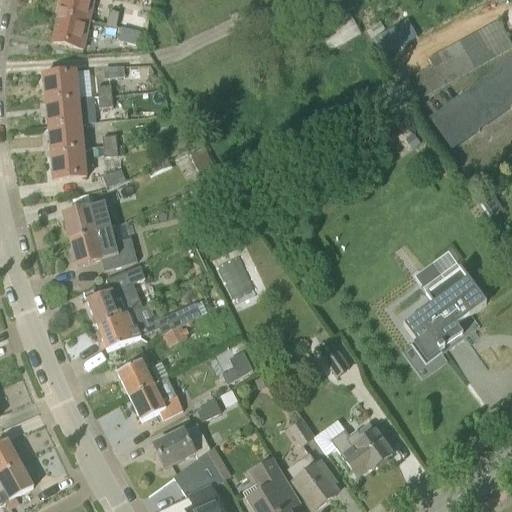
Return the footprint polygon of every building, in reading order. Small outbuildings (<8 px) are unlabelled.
[(62,0),(58,16),(90,24),(95,0),(62,0)] [(118,16),(108,13),(106,25),(115,27),(118,16)] [(84,51),(90,24),(58,16),(52,44),(84,51)] [(330,54),(358,38),(347,18),(319,33),(330,54)] [(416,39),(407,22),(374,41),(383,57),(416,39)] [(411,106),(511,50),(511,45),(499,22),(428,61),(432,68),(400,86),(411,106)] [(141,49),(144,35),(122,30),(120,44),(141,49)] [(453,154),(511,110),(511,63),(431,123),(453,154)] [(122,79),(149,79),(149,68),(122,68),(122,79)] [(46,104),(79,101),(76,75),(43,77),(46,104)] [(98,99),(112,97),(111,88),(97,90),(98,99)] [(112,98),(98,99),(99,110),(113,108),(112,98)] [(48,130),(81,127),(79,101),(46,104),(48,130)] [(338,102),(312,116),(320,131),(346,117),(338,102)] [(51,156),(84,153),(83,141),(81,127),(48,130),(51,156)] [(413,135),(406,140),(413,151),(421,146),(413,135)] [(103,150),(117,149),(116,138),(102,140),(103,150)] [(117,149),(103,150),(104,160),(118,159),(117,149)] [(203,182),(217,175),(204,151),(190,159),(203,182)] [(84,153),(51,156),(53,183),(87,179),(84,153)] [(105,192),(126,183),(121,171),(100,180),(105,192)] [(217,175),(203,182),(203,183),(214,205),(217,204),(220,208),(232,201),(217,175)] [(482,207),(491,220),(502,211),(494,199),(482,207)] [(87,209),(63,216),(71,243),(112,231),(115,230),(108,203),(87,209)] [(225,221),(239,213),(234,203),(219,211),(225,221)] [(112,231),(71,243),(78,269),(101,263),(104,275),(138,265),(131,241),(119,244),(116,229),(115,230),(112,231)] [(97,329),(120,320),(140,311),(131,288),(145,283),(140,270),(106,284),(110,295),(87,304),(97,329)] [(469,319),(486,307),(460,271),(426,296),(433,306),(404,327),(416,344),(413,347),(427,366),(463,340),(461,337),(463,336),(456,327),(468,318),(469,319)] [(140,311),(120,320),(97,329),(108,354),(141,340),(137,330),(155,322),(149,307),(140,311)] [(165,337),(181,329),(191,324),(185,310),(174,315),(158,322),(165,337)] [(181,329),(165,337),(170,349),(187,341),(181,329)] [(337,380),(349,372),(329,344),(318,351),(337,380)] [(227,388),(253,373),(243,355),(229,363),(233,371),(222,378),(227,388)] [(130,402),(158,388),(151,372),(148,367),(143,356),(132,361),(135,368),(118,376),(130,402)] [(158,388),(130,402),(141,425),(159,417),(162,422),(183,412),(168,382),(158,388)] [(255,395),(267,394),(266,386),(254,387),(255,395)] [(203,425),(221,416),(214,403),(197,414),(203,425)] [(302,450),(312,443),(300,424),(290,431),(302,450)] [(165,472),(195,456),(189,444),(202,438),(197,427),(154,449),(165,472)] [(349,437),(345,431),(331,440),(338,450),(358,481),(393,457),(375,431),(365,437),(360,430),(349,437)] [(0,479),(21,468),(7,443),(0,447),(0,479)] [(222,511),(211,490),(223,483),(207,455),(174,480),(185,501),(190,499),(195,509),(188,511),(222,511)] [(318,468),(311,458),(289,473),(297,484),(296,484),(315,511),(317,511),(336,498),(331,490),(334,487),(320,467),(318,468)] [(252,511),(291,511),(301,507),(291,490),(274,462),(261,470),(250,476),(257,487),(262,495),(248,504),(252,511)] [(21,468),(0,479),(0,497),(4,505),(5,504),(9,511),(21,506),(17,499),(34,491),(21,468)]
